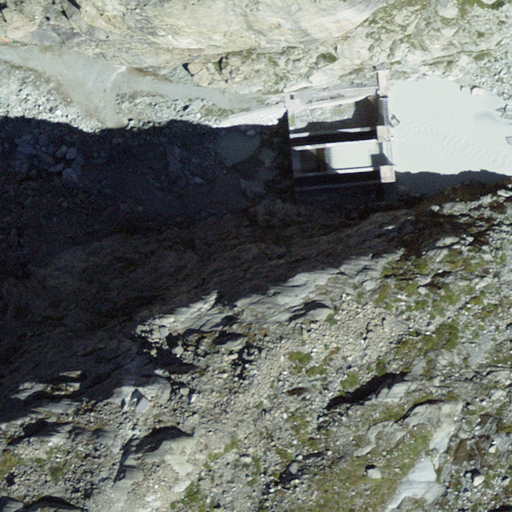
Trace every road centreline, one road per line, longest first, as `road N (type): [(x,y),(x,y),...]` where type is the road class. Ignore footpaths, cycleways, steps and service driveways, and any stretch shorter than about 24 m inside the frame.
road 1 (track): [(363,104),(109,130)]
road 2 (track): [(109,130),(55,61),(0,49)]
